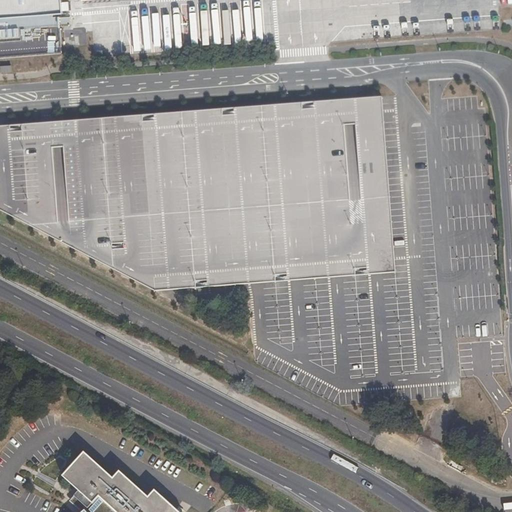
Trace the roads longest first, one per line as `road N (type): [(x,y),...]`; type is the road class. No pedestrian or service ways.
road 1 (track): [(17,0),(22,63),(32,78),(511,50)]
road 2 (primary): [(412,511),(0,287)]
road 3 (unknown): [(404,102),(425,368),(400,378),(337,375),(305,354),(304,307)]
road 4 (primary): [(0,327),(338,511)]
road 5 (unknown): [(436,116),(452,341)]
